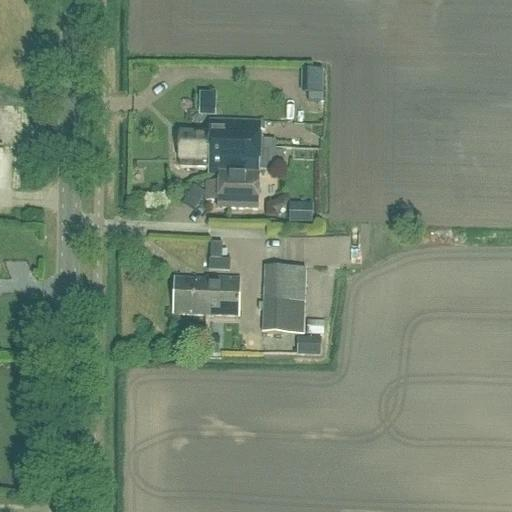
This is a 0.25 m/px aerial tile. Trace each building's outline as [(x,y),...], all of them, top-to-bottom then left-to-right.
[(215,110),(214,97),(200,99),(201,112),(215,110)] [(237,113),(237,123),(260,124),(261,114),(237,113)] [(207,177),(217,177),(217,176),(219,176),(219,174),(259,175),(259,172),(268,173),(269,165),(282,165),(282,153),(274,153),(275,142),(260,141),(260,124),(209,123),(209,136),(180,135),(179,170),(208,171),(207,177)] [(0,159),(0,194),(13,195),(14,159),(0,159)] [(259,178),(259,175),(219,174),(219,176),(217,176),(217,177),(217,186),(207,185),(206,202),(217,202),(217,210),(258,212),(259,178)] [(350,239),(317,240),(319,267),(351,266),(350,239)] [(353,267),(364,266),(363,243),(351,244),(353,267)] [(265,269),(264,302),(304,304),(305,271),(265,269)] [(207,279),(207,282),(205,318),(238,319),(240,280),(207,279)] [(205,318),(207,282),(174,281),(173,317),(205,318)] [(304,304),(264,302),(262,336),(303,337),(304,304)] [(296,355),(321,353),(320,341),(296,343),(296,355)]
